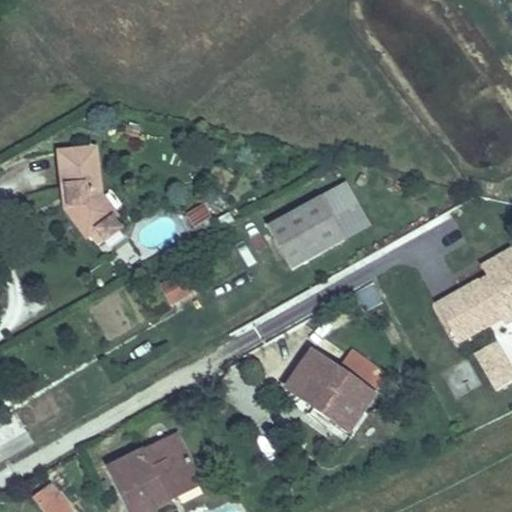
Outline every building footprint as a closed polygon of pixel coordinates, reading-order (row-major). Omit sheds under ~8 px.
[(72,208),(67,212),(91,238),(118,212),(102,196),(98,147),(61,151),(64,185),(70,187),(72,208)] [(348,182),(322,197),(345,238),(371,223),(348,182)] [(293,268),(345,238),(322,197),(270,227),(293,268)] [(205,207),(188,216),(194,228),(211,219),(205,207)] [(482,268),(486,275),(511,259),(511,257),(509,252),(482,268)] [(511,259),(486,275),(490,282),(483,285),(481,282),(437,308),(458,345),(486,329),(481,322),(511,303),(511,259)] [(170,296),(192,285),(181,267),(161,277),(170,296)] [(511,303),(481,322),(486,329),(502,319),(506,326),(511,321),(511,303)] [(492,383),(511,372),(495,344),(476,356),(492,383)] [(316,410),(348,432),(371,398),(340,377),(311,357),(283,397),(312,416),(316,410)] [(349,365),(340,377),(371,398),(380,386),(349,365)] [(511,384),(511,373),(511,372),(492,383),(497,393),(511,384)] [(154,511),(153,510),(171,500),(162,484),(192,468),(174,435),(106,472),(127,511),(154,511)] [(162,484),(171,500),(201,484),(192,468),(162,484)] [(44,511),(72,511),(49,486),(33,500),(44,511)]
